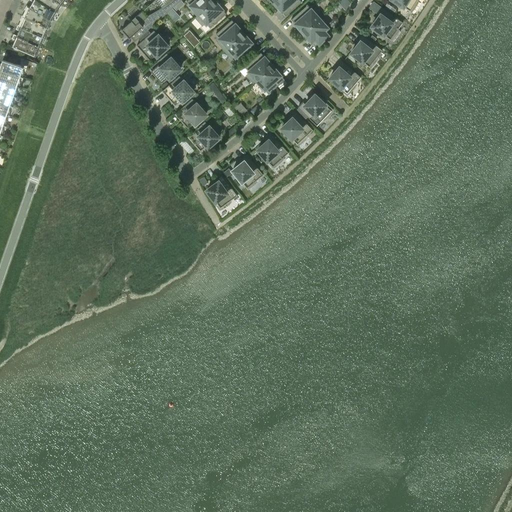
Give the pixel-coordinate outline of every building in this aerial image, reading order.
[(38,0),(30,0),(32,1),(29,7),(50,18),(54,11),(38,0)] [(38,0),(54,11),(59,3),(54,0),(38,0)] [(154,0),(161,7),(166,13),(180,0),(154,0)] [(198,14),(214,0),(213,0),(186,0),(186,1),(190,5),(198,14)] [(214,0),(198,14),(195,17),(202,25),(205,22),(206,23),(210,28),(226,14),(221,8),(214,0)] [(276,0),(274,2),(281,10),(281,11),(285,16),(301,2),(299,0),(276,0)] [(347,0),(340,0),(339,2),(345,9),(350,3),(347,0)] [(417,3),(418,1),(417,0),(416,0),(393,0),(410,11),(411,11),(412,10),(414,8),(416,5),(417,3)] [(174,7),(176,10),(184,3),(181,1),(174,7)] [(385,6),(393,13),(395,9),(387,3),(385,6)] [(27,11),(25,16),(25,17),(46,26),(50,18),(29,7),(26,5),(24,9),(27,11)] [(303,32),(322,15),(315,8),(312,10),(311,9),(307,5),(291,19),(295,24),(296,24),(303,32)] [(166,13),(161,7),(147,16),(142,11),(121,29),(129,38),(130,37),(134,41),(166,13)] [(371,26),(390,39),(391,40),(393,38),(394,37),(396,33),(397,32),(398,30),(397,29),(402,22),(381,7),(377,13),(379,15),(371,26)] [(25,17),(25,16),(22,15),(20,20),(23,21),(21,26),(42,36),(46,26),(25,17)] [(322,15),(303,32),(310,40),(310,41),(315,46),(331,32),(327,27),(326,26),(329,23),(322,15)] [(224,50),(243,33),(236,25),(231,19),(215,34),(219,38),(220,40),(217,42),(224,50)] [(19,30),(17,35),(38,45),(42,36),(21,26),(18,24),(16,29),(19,30)] [(157,55),(168,46),(166,44),(167,43),(165,41),(163,38),(160,36),(159,36),(158,35),(154,30),(136,45),(149,60),(156,54),(157,55)] [(250,41),(243,33),(224,50),(231,58),(234,55),(235,56),(239,61),(255,46),(250,41)] [(34,55),(38,45),(17,35),(14,34),(12,38),(15,40),(12,45),(34,55)] [(357,40),(359,42),(351,52),(369,66),(370,67),(372,66),(373,64),(375,61),(376,59),(378,57),(377,57),(382,50),(362,34),(357,40)] [(195,37),(189,42),(194,47),(199,42),(195,37)] [(256,80),(272,66),(265,58),(260,52),(244,67),(248,71),(249,72),(246,75),(253,83),(256,80)] [(169,78),(180,68),(179,67),(180,66),(178,63),(175,60),(173,58),(172,59),(171,57),(171,58),(166,53),(149,68),(162,82),(168,77),(169,78)] [(3,59),(0,65),(0,69),(20,76),(23,66),(3,59)] [(355,83),(360,77),(341,60),(336,66),(338,68),(329,78),(340,87),(340,88),(347,94),(348,93),(350,92),(351,91),(354,88),(355,86),(356,84),(355,83)] [(279,74),(272,66),(256,80),(264,89),(268,94),(284,79),(280,74),(279,74)] [(0,69),(0,79),(16,86),(20,76),(0,69)] [(182,101),(193,91),(192,89),(193,89),(191,86),(188,83),(186,81),(185,82),(183,80),(179,75),(162,90),(175,105),(181,100),(182,101)] [(0,90),(13,95),(16,86),(0,79),(0,90)] [(0,90),(0,101),(10,105),(13,95),(0,90)] [(331,112),(332,110),(326,103),(325,104),(314,94),(305,104),(303,102),(297,107),(316,125),(322,119),(323,120),(325,119),(326,117),(329,115),(330,113),(331,112)] [(195,124),(206,114),(204,112),(205,111),(204,109),(201,106),(199,104),(198,105),(196,103),(192,98),(175,113),(188,128),(194,122),(195,124)] [(0,112),(6,115),(10,105),(0,101),(0,112)] [(306,135),(312,129),(294,111),(289,116),(291,118),(281,127),(297,144),(298,145),(300,144),(301,142),(304,140),(306,138),(307,136),(306,135)] [(208,146),(219,137),(217,135),(218,134),(216,132),(214,129),(211,127),(210,127),(209,126),(204,121),(187,136),(200,151),(207,145),(208,146)] [(232,127),(226,133),(229,137),(236,131),(232,127)] [(282,158),(288,152),(271,133),(265,138),(267,140),(257,149),(272,166),(273,167),(275,166),(277,165),(280,162),(281,161),(283,159),(282,158)] [(256,180),(263,174),(247,154),(241,159),(243,161),(232,170),(246,188),(247,187),(247,189),(249,187),(251,186),(254,184),(256,182),(257,181),(256,180)] [(232,172),(228,168),(223,172),(227,176),(232,172)] [(230,200),(237,195),(222,174),(215,179),(217,181),(206,189),(215,201),(214,202),(219,209),(221,208),(224,207),(228,204),(229,203),(231,201),(230,200)]
